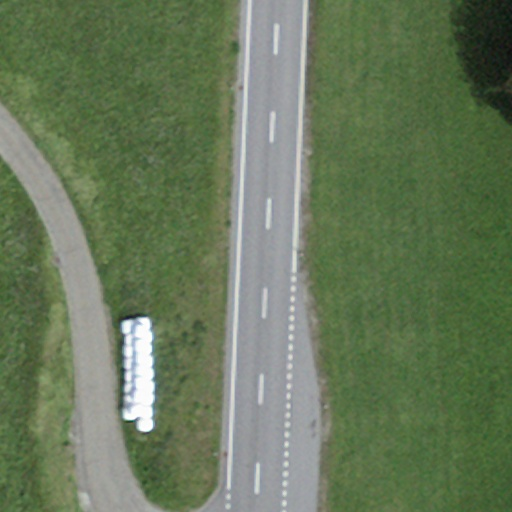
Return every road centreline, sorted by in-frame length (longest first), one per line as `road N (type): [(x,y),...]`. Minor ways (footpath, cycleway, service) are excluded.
road 1 (secondary): [(274,0),(253,511)]
road 2 (residential): [(0,129),(74,254),(109,473),(123,511)]
